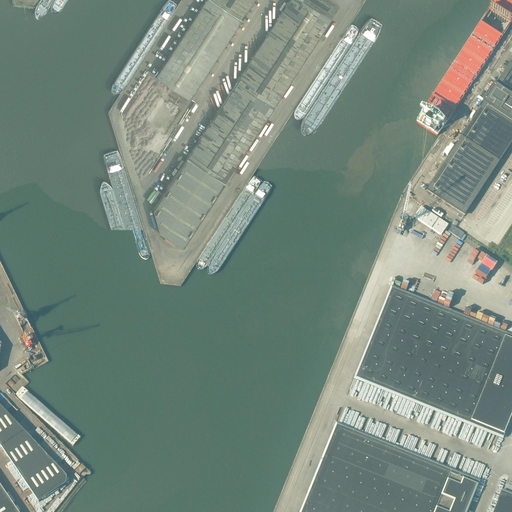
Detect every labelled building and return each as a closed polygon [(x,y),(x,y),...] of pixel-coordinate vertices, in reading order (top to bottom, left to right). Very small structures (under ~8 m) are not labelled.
[(156,77),(190,99),(194,92),(253,0),(205,0),(206,0),(156,77)] [(302,0),(289,0),(187,158),(225,182),(331,19),(302,0)] [(302,0),(331,19),(338,8),(325,0),(302,0)] [(465,216),(511,143),(511,60),(427,191),(465,216)] [(183,247),(225,182),(187,158),(153,209),(160,232),(183,247)] [(448,226),(421,208),(414,218),(441,236),(448,226)] [(456,229),(452,226),(448,232),(460,240),(464,234),(456,229)] [(410,236),(422,240),(423,235),(411,232),(410,236)] [(359,377),(504,435),(511,415),(511,340),(393,293),(359,377)] [(10,336),(15,351),(22,352),(28,351),(27,349),(24,350),(23,346),(24,342),(20,343),(22,346),(21,347),(18,346),(18,344),(17,339),(14,340),(13,340),(12,337),(13,335),(10,335),(10,336)] [(67,478),(0,407),(0,353),(1,349),(0,347),(0,446),(39,504),(66,485),(67,478)] [(338,429),(304,511),(467,511),(478,486),(338,429)] [(0,511),(17,511),(5,493),(0,485),(0,511)] [(511,511),(511,499),(500,495),(493,511),(511,511)]
